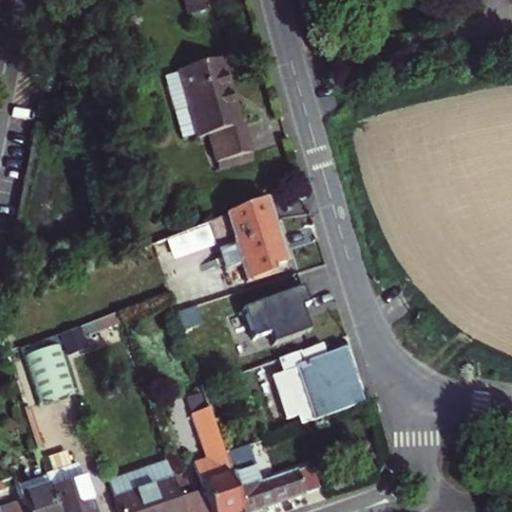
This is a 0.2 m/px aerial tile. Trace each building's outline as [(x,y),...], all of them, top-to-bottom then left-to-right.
[(198,0),(180,0),(186,19),(203,14),(198,0)] [(240,87),(232,56),(167,72),(183,140),(198,136),(206,172),(252,161),(240,109),(235,88),(240,87)] [(268,271),(283,265),(279,255),(267,218),(261,204),(225,218),(234,243),(219,248),(227,271),(240,266),(247,287),(271,278),(268,271)] [(225,218),(210,224),(219,248),(234,243),(225,218)] [(170,270),(160,273),(165,288),(174,284),(170,270)] [(297,290),(238,312),(249,342),(265,336),(269,347),(305,333),(299,319),(296,310),(304,307),(297,290)] [(119,317),(59,341),(66,359),(86,352),(84,344),(122,329),(119,317)] [(293,418),(297,430),(357,413),(348,386),(339,360),(337,353),(322,359),(317,346),(272,362),(277,375),(266,380),(281,422),(293,418)] [(78,398),(59,352),(26,365),(44,412),(78,398)] [(216,383),(200,389),(207,411),(212,424),(228,418),(216,383)] [(238,511),(225,475),(229,473),(221,451),(212,424),(207,411),(190,417),(213,481),(201,485),(204,496),(180,505),(182,511),(238,511)] [(221,451),(229,473),(242,511),(254,511),(297,497),(318,490),(311,468),(258,487),(250,466),(243,446),(221,451)] [(182,511),(180,505),(173,482),(166,463),(110,482),(119,511),(182,511)] [(4,485),(12,511),(27,511),(24,501),(17,481),(4,485)] [(50,493),(54,507),(83,498),(78,484),(50,493)] [(55,511),(54,507),(50,493),(24,501),(27,511),(55,511)] [(96,511),(90,495),(83,498),(54,507),(55,511),(96,511)]
